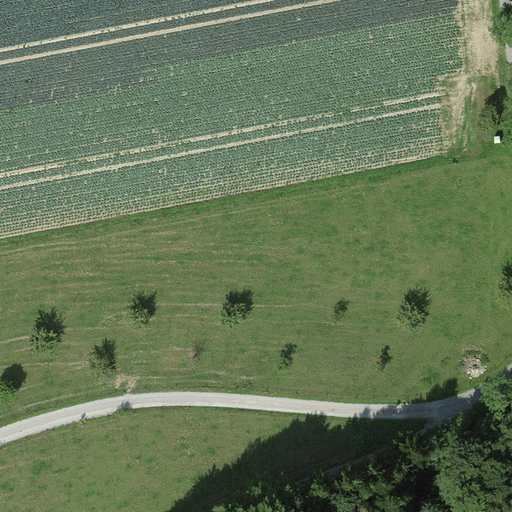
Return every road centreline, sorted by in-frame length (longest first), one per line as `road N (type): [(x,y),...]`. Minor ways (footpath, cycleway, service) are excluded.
road 1 (track): [(467,410),(375,417),(121,407),(0,440)]
road 2 (track): [(467,410),(260,511)]
